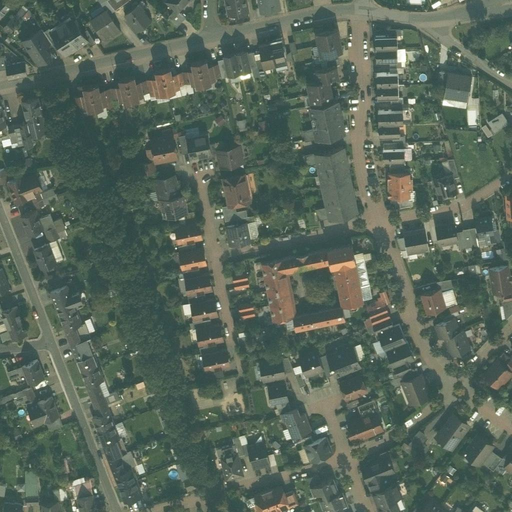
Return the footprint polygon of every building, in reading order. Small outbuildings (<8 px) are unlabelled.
[(0,0),(0,17),(14,2),(11,0),(0,0)] [(109,13),(115,9),(107,0),(105,0),(102,3),(107,9),(109,13)] [(107,0),(115,9),(128,0),(107,0)] [(141,0),(137,3),(143,10),(148,7),(142,0),(141,0)] [(166,0),(175,8),(178,10),(187,0),(166,0)] [(225,0),(228,14),(249,11),(247,0),(225,0)] [(280,8),(278,0),(259,0),(261,11),(280,8)] [(125,13),(138,30),(151,20),(143,10),(137,3),(125,13)] [(24,5),(15,18),(16,19),(19,21),(28,9),(24,5)] [(167,16),(177,26),(186,17),(178,10),(175,8),(167,16)] [(91,20),(105,41),(121,31),(109,13),(107,9),(91,20)] [(3,26),(9,32),(19,21),(16,19),(15,21),(11,17),(3,26)] [(72,17),(62,24),(77,47),(87,41),(87,40),(82,32),(72,17)] [(67,54),(77,47),(62,24),(52,30),(51,31),(58,40),(67,54)] [(49,27),(44,30),(52,43),(53,44),(58,40),(51,31),(52,30),(49,27)] [(46,47),(52,43),(44,30),(42,28),(35,32),(45,47),(46,47)] [(316,32),(318,44),(340,39),(337,28),(324,30),(316,32)] [(87,41),(90,46),(96,42),(87,29),(82,32),(87,40),(87,41)] [(22,40),(38,64),(49,57),(51,55),(46,47),(45,47),(35,32),(22,40)] [(376,35),(376,48),(397,47),(397,35),(388,35),(376,35)] [(282,39),(270,42),(275,63),(287,61),(285,51),(282,39)] [(342,51),(340,39),(318,44),(321,55),(330,53),(342,51)] [(289,42),(291,50),(291,54),(297,52),(294,41),(289,42)] [(264,66),(275,63),(270,42),(259,45),(262,57),(264,66)] [(312,45),(315,57),(321,55),(318,44),(312,45)] [(397,60),(397,47),(376,48),(376,60),(389,60),(397,60)] [(246,49),(235,51),(240,72),(249,70),(250,69),(250,67),(247,53),(246,49)] [(293,59),(291,54),(291,50),(285,51),(287,61),(293,59)] [(229,74),(240,72),(235,51),(224,54),(225,57),(229,74)] [(247,53),(250,67),(252,67),(257,66),(254,51),(247,53)] [(315,58),(316,62),(327,60),(331,59),(330,53),(321,55),(315,57),(315,58)] [(218,59),(219,63),(222,75),(222,77),(230,75),(229,74),(225,57),(218,59)] [(256,58),(260,76),(266,75),(264,66),(262,57),(256,58)] [(207,58),(199,59),(204,83),(212,81),(212,79),(216,78),(216,76),(213,64),(213,63),(208,64),(207,58)] [(327,60),(328,66),(336,64),(340,63),(338,58),(331,59),(327,60)] [(197,84),(204,83),(199,59),(191,61),(193,68),(188,69),(189,69),(191,82),(192,84),(196,83),(197,84)] [(7,68),(9,77),(27,73),(25,60),(7,64),(7,68)] [(287,61),(275,63),(277,70),(288,67),(287,61)] [(216,76),(222,75),(219,63),(213,64),(216,76)] [(314,69),(317,80),(329,78),(339,76),(336,64),(328,66),(314,69)] [(171,66),(163,67),(168,91),(176,89),(176,87),(180,86),(180,84),(177,72),(177,71),(172,72),(171,66)] [(162,92),(168,91),(163,67),(155,69),(157,76),(152,77),(153,78),(156,94),(156,95),(162,93),(162,92)] [(189,69),(183,71),(185,83),(191,82),(189,69)] [(240,72),(241,78),(250,76),(249,70),(240,72)] [(437,81),(446,83),(447,71),(439,70),(437,81)] [(180,84),(185,83),(183,71),(177,72),(180,84)] [(444,95),(468,99),(472,75),(447,71),(446,83),(444,95)] [(241,78),(240,72),(229,74),(230,75),(231,80),(241,78)] [(377,72),(377,85),(398,84),(398,72),(390,72),(377,72)] [(135,74),(127,76),(132,99),(140,98),(139,96),(144,95),(144,93),(141,80),(136,81),(135,74)] [(125,101),(132,99),(127,76),(119,77),(121,84),(116,85),(116,86),(119,98),(120,100),(124,99),(125,101)] [(153,78),(147,79),(149,91),(150,95),(156,94),(153,78)] [(307,82),(309,93),(331,89),(329,78),(317,80),(307,82)] [(144,93),(149,91),(147,79),(141,80),(144,93)] [(99,82),(91,84),(96,107),(104,106),(103,104),(108,103),(107,101),(105,89),(105,88),(100,89),(99,82)] [(185,83),(188,93),(194,91),(192,84),(191,82),(185,83)] [(188,93),(185,83),(180,84),(180,86),(182,94),(188,93)] [(89,109),(96,107),(91,84),(83,86),(84,89),(85,92),(80,93),(80,94),(83,106),(84,108),(88,107),(89,109)] [(398,97),(398,84),(377,85),(377,97),(391,97),(398,97)] [(116,86),(111,87),(113,100),(119,98),(116,86)] [(107,101),(113,100),(111,87),(105,89),(107,101)] [(309,93),(312,104),(333,100),(331,89),(309,93)] [(170,99),(168,91),(162,92),(162,93),(156,95),(157,98),(158,101),(170,99)] [(312,104),(309,93),(303,95),(306,106),(312,104)] [(74,95),(77,108),(83,106),(80,94),(74,95)] [(30,135),(31,135),(31,131),(45,128),(45,131),(46,131),(43,118),(41,107),(42,106),(43,104),(42,102),(41,100),(39,101),(38,96),(22,100),(27,120),(25,121),(19,122),(22,133),(28,132),(30,132),(30,135)] [(337,99),(333,100),(312,104),(316,124),(314,125),(314,127),(317,138),(344,132),(341,118),(343,116),(342,113),(340,112),(337,99)] [(378,109),(378,123),(399,123),(403,123),(403,109),(391,109),(378,109)] [(488,121),(496,132),(508,124),(501,112),(488,121)] [(14,124),(16,135),(22,133),(19,122),(14,124)] [(400,135),(399,123),(378,123),(379,136),(392,135),(400,135)] [(8,124),(6,124),(6,125),(0,126),(0,138),(2,138),(10,136),(8,125),(8,124)] [(16,135),(14,124),(8,125),(10,136),(16,135)] [(303,129),(305,140),(317,138),(314,127),(303,129)] [(16,135),(18,141),(18,145),(20,145),(20,144),(24,143),(25,146),(34,144),(31,135),(30,135),(30,132),(28,132),(22,133),(16,135)] [(189,151),(190,157),(212,152),(210,143),(208,133),(187,137),(189,151)] [(152,138),(156,160),(177,156),(172,134),(152,138)] [(179,135),(182,153),(189,151),(187,137),(186,134),(179,135)] [(4,145),(12,143),(10,136),(2,138),(4,145)] [(212,152),(212,155),(218,154),(217,149),(223,148),(222,141),(210,143),(212,152)] [(218,154),(220,166),(237,162),(236,158),(242,157),(239,145),(223,148),(217,149),(218,154)] [(320,164),(325,184),(350,178),(347,165),(348,164),(348,160),(346,159),(343,145),(316,151),(318,162),(318,164),(320,164)] [(383,148),(383,160),(389,160),(405,160),(404,147),(396,147),(383,148)] [(304,154),(306,165),(318,162),(316,151),(304,154)] [(453,177),(458,176),(453,158),(447,159),(453,177)] [(138,163),(140,173),(155,170),(153,160),(138,163)] [(389,160),(390,172),(405,172),(405,160),(389,160)] [(160,170),(155,170),(140,173),(140,174),(144,173),(146,181),(156,179),(156,178),(161,177),(160,170)] [(389,177),(389,184),(411,184),(411,177),(408,177),(408,172),(405,172),(390,172),(389,172),(389,174),(388,174),(388,177),(389,177)] [(34,173),(23,177),(30,194),(35,192),(35,191),(41,189),(34,173)] [(228,204),(229,205),(235,203),(250,200),(245,173),(223,177),(225,187),(226,186),(228,196),(227,196),(228,204)] [(436,185),(439,197),(457,192),(453,177),(451,173),(443,175),(443,174),(441,173),(438,174),(436,176),(437,177),(434,178),(436,178),(438,185),(436,185)] [(0,182),(9,179),(6,174),(0,176),(0,182)] [(156,179),(160,198),(178,194),(174,174),(161,177),(156,178),(156,179)] [(15,200),(30,194),(23,177),(23,176),(8,182),(15,200)] [(353,191),(350,178),(325,184),(329,203),(327,204),(327,206),(330,217),(357,211),(354,197),(355,196),(354,192),(353,191)] [(411,190),(411,184),(389,184),(389,191),(388,191),(388,194),(389,194),(389,196),(390,196),(409,196),(409,190),(411,190)] [(32,196),(34,202),(55,193),(53,187),(32,196)] [(160,198),(162,210),(166,209),(168,216),(184,213),(185,213),(184,207),(188,206),(186,200),(192,199),(190,192),(178,194),(160,198)] [(56,193),(55,193),(34,202),(36,207),(58,198),(56,193)] [(395,201),(395,208),(413,204),(413,200),(409,200),(409,196),(390,196),(391,201),(395,201)] [(225,220),(237,218),(247,215),(246,208),(236,210),(235,203),(229,205),(228,204),(222,205),(225,220)] [(315,208),(318,219),(330,217),(327,206),(315,208)] [(28,234),(43,228),(44,228),(40,218),(36,209),(21,215),(28,234)] [(189,212),(185,213),(184,213),(186,219),(196,216),(195,210),(189,211),(189,212)] [(50,214),(40,218),(44,228),(43,228),(45,229),(55,225),(53,220),(50,214)] [(254,214),(247,215),(237,218),(238,224),(247,222),(255,220),(255,215),(254,214)] [(477,235),(478,243),(495,240),(491,215),(476,218),(477,226),(479,235),(477,235)] [(61,217),(53,220),(55,225),(57,231),(66,228),(61,217)] [(176,225),(180,242),(182,241),(195,239),(202,237),(198,220),(197,221),(186,223),(176,225)] [(259,232),(257,222),(256,222),(255,220),(247,222),(250,237),(257,236),(259,232)] [(227,226),(230,243),(251,239),(250,237),(247,222),(238,224),(227,226)] [(436,225),(439,243),(458,240),(456,234),(454,222),(436,225)] [(45,229),(47,235),(57,231),(55,225),(45,229)] [(462,228),(463,232),(465,246),(478,244),(478,243),(477,235),(479,235),(477,226),(462,228)] [(66,228),(57,231),(47,235),(50,243),(69,236),(66,228)] [(407,248),(408,252),(416,251),(428,249),(425,228),(405,231),(405,236),(407,248)] [(459,247),(465,246),(463,232),(456,234),(458,240),(459,247)] [(396,237),(401,249),(407,248),(405,236),(396,237)] [(178,244),(180,251),(196,247),(195,239),(182,241),(183,243),(178,244)] [(331,266),(334,265),(355,260),(354,253),(352,242),(327,247),(330,261),(331,266)] [(34,249),(41,268),(56,262),(49,243),(34,249)] [(94,261),(110,254),(106,246),(90,253),(94,261)] [(180,251),(184,268),(187,267),(199,265),(206,263),(202,246),(196,247),(180,251)] [(327,247),(306,252),(309,266),(330,261),(327,247)] [(355,260),(364,259),(363,251),(354,253),(355,260)] [(306,252),(299,253),(301,267),(309,266),(306,252)] [(285,271),(301,267),(299,253),(282,257),(282,256),(285,271)] [(262,261),(265,275),(285,271),(282,256),(262,261)] [(358,272),(367,270),(364,259),(355,260),(357,270),(358,272)] [(334,265),(336,275),(357,270),(355,260),(334,265)] [(470,275),(477,273),(476,264),(469,265),(470,275)] [(501,291),(502,300),(511,298),(511,288),(508,264),(489,267),(493,292),(501,291)] [(183,270),(184,276),(186,276),(201,273),(199,265),(187,267),(187,269),(183,270)] [(0,290),(9,286),(2,268),(0,269),(0,290)] [(336,275),(339,289),(360,285),(358,272),(357,270),(336,275)] [(367,270),(358,272),(360,285),(369,283),(367,270)] [(186,276),(189,293),(192,292),(205,290),(211,288),(208,271),(201,273),(186,276)] [(288,285),(285,271),(265,275),(268,289),(288,285)] [(233,275),(234,281),(248,278),(247,272),(233,275)] [(105,278),(109,288),(121,284),(117,273),(105,278)] [(249,285),(248,278),(234,281),(235,287),(249,285)] [(440,287),(441,291),(450,288),(453,287),(451,278),(439,280),(437,281),(438,287),(440,287)] [(360,285),(363,298),(372,297),(369,283),(360,285)] [(50,291),(60,316),(77,309),(74,303),(82,300),(79,292),(79,291),(71,294),(67,285),(50,291)] [(291,300),(288,285),(268,289),(271,304),(291,300)] [(363,298),(360,285),(339,289),(342,304),(342,305),(343,305),(348,303),(364,300),(363,298)] [(427,311),(446,306),(441,291),(440,287),(438,287),(421,293),(427,311)] [(450,288),(441,291),(446,306),(454,303),(450,288)] [(188,295),(189,302),(192,301),(206,298),(205,290),(192,292),(192,295),(188,295)] [(373,309),(386,304),(390,302),(385,290),(381,291),(383,298),(370,302),(371,303),(373,309)] [(195,318),(210,315),(217,314),(214,297),(206,298),(192,301),(195,318)] [(511,298),(502,300),(506,319),(511,314),(511,312),(511,298)] [(294,314),(291,300),(271,304),(274,319),(285,316),(294,315),(294,314)] [(239,304),(240,311),(254,308),(253,301),(239,304)] [(342,304),(318,309),(321,323),(345,318),(345,317),(343,305),(342,305),(342,304)] [(373,309),(378,321),(390,316),(386,304),(373,309)] [(3,311),(2,311),(5,320),(9,329),(24,324),(24,323),(17,306),(3,311)] [(255,314),(254,308),(240,311),(241,317),(255,314)] [(71,344),(71,343),(82,339),(91,336),(85,321),(82,322),(77,309),(60,316),(71,344)] [(297,328),(321,323),(318,309),(294,314),(294,315),(297,328)] [(371,316),(373,323),(378,321),(373,309),(368,311),(371,316)] [(442,315),(444,321),(454,317),(452,311),(442,315)] [(192,318),(194,327),(197,327),(212,324),(210,315),(195,318),(192,318)] [(287,330),(297,328),(294,315),(285,316),(287,330)] [(367,325),(373,323),(371,316),(368,317),(368,319),(366,319),(365,320),(366,324),(367,325)] [(392,323),(390,316),(378,321),(373,323),(375,328),(374,329),(375,333),(378,332),(390,327),(389,324),(392,323)] [(435,324),(440,337),(444,336),(459,330),(454,317),(444,321),(435,324)] [(197,327),(201,344),(203,343),(216,341),(223,339),(219,322),(212,324),(197,327)] [(369,331),(374,329),(375,328),(373,323),(367,325),(369,331)] [(407,340),(406,341),(399,323),(394,325),(390,327),(378,332),(381,339),(385,349),(386,349),(389,357),(393,366),(406,361),(409,360),(415,358),(407,340)] [(27,332),(24,324),(9,329),(1,332),(4,339),(11,336),(12,338),(27,332)] [(444,336),(451,354),(459,351),(470,347),(463,329),(459,330),(444,336)] [(91,336),(82,339),(87,354),(93,351),(97,350),(91,336)] [(98,365),(93,351),(87,354),(82,339),(71,343),(82,371),(98,365)] [(377,352),(378,352),(385,349),(381,339),(373,342),(377,352)] [(199,346),(201,353),(204,352),(218,349),(216,341),(203,343),(204,345),(199,346)] [(359,343),(353,346),(358,359),(364,356),(359,343)] [(334,372),(335,374),(360,365),(358,359),(353,346),(328,355),(328,356),(334,372)] [(204,352),(207,369),(210,368),(222,366),(229,364),(226,347),(218,349),(204,352)] [(459,351),(461,357),(474,352),(472,347),(470,347),(459,351)] [(386,349),(385,349),(378,352),(381,360),(389,357),(386,349)] [(503,364),(505,365),(511,358),(502,349),(495,356),(498,359),(503,363),(503,364)] [(302,363),(306,374),(324,367),(319,356),(317,350),(300,357),(302,363)] [(324,367),(327,375),(334,372),(328,356),(328,355),(327,353),(319,356),(324,367)] [(282,357),(285,372),(294,370),(292,367),(288,356),(282,357)] [(259,362),(263,380),(286,375),(285,372),(282,357),(259,362)] [(23,364),(23,365),(26,373),(30,382),(44,377),(37,359),(23,364)] [(498,387),(511,372),(505,365),(503,364),(503,363),(498,359),(484,373),(498,387)] [(394,377),(400,374),(413,369),(410,363),(407,364),(406,361),(393,366),(390,367),(394,377)] [(300,372),(302,376),(306,374),(302,363),(292,367),(294,370),(295,374),(300,372)] [(20,375),(26,373),(23,365),(17,367),(20,375)] [(93,400),(103,395),(98,381),(104,378),(98,365),(82,371),(93,400)] [(206,371),(207,378),(224,374),(222,366),(210,368),(210,371),(206,371)] [(417,368),(413,369),(400,374),(402,380),(420,373),(417,368)] [(295,374),(300,386),(305,384),(302,376),(300,372),(295,374)] [(403,383),(410,402),(430,395),(421,373),(420,373),(402,380),(403,383)] [(346,397),(346,398),(359,393),(358,391),(364,389),(365,391),(366,390),(359,374),(339,381),(340,382),(346,397)] [(400,374),(394,377),(391,378),(394,386),(403,383),(402,380),(400,374)] [(109,393),(104,378),(98,381),(103,395),(109,393)] [(272,402),(276,401),(281,400),(288,399),(284,381),(268,384),(272,402)] [(19,391),(21,397),(34,392),(32,386),(19,391)] [(103,395),(107,403),(120,398),(116,390),(109,393),(103,395)] [(36,398),(34,392),(21,397),(14,399),(16,405),(23,403),(26,402),(36,398)] [(93,416),(98,430),(114,423),(107,403),(103,395),(93,400),(99,414),(93,416)] [(34,413),(37,422),(46,419),(59,414),(52,396),(38,401),(36,398),(26,402),(31,414),(34,413)] [(349,408),(357,404),(360,403),(357,398),(346,402),(349,408)] [(368,400),(360,403),(357,404),(360,410),(365,408),(367,413),(375,410),(375,411),(378,410),(379,410),(376,403),(370,405),(368,400)] [(278,407),(280,413),(291,408),(289,403),(283,405),(278,407)] [(284,421),(286,420),(286,419),(300,414),(297,406),(291,408),(280,413),(284,421)] [(348,430),(352,440),(378,429),(375,421),(378,420),(375,411),(375,410),(367,413),(362,415),(349,420),(352,429),(348,430)] [(304,412),(300,414),(286,419),(286,420),(289,428),(292,428),(294,434),(292,435),(292,436),(311,429),(304,412)] [(46,419),(50,428),(62,424),(59,414),(46,419)] [(437,434),(452,446),(468,425),(453,414),(437,434)] [(106,452),(117,448),(114,439),(120,437),(119,436),(120,436),(115,423),(114,423),(98,430),(97,430),(106,452)] [(409,443),(421,452),(426,446),(420,441),(425,435),(418,430),(409,443)] [(464,451),(479,463),(481,460),(490,448),(493,444),(478,433),(464,451)] [(122,435),(120,436),(119,436),(120,437),(114,439),(117,448),(125,445),(122,435)] [(235,442),(238,455),(244,453),(242,444),(239,435),(233,437),(234,443),(235,442)] [(295,441),(297,449),(302,447),(303,445),(305,444),(314,440),(311,435),(295,441)] [(305,444),(311,460),(332,452),(326,436),(314,440),(305,444)] [(250,453),(254,467),(269,463),(267,451),(264,440),(248,444),(250,453)] [(400,446),(413,455),(417,450),(404,440),(400,446)] [(221,457),(227,478),(243,474),(238,455),(235,442),(234,443),(216,448),(218,457),(221,457)] [(244,453),(244,455),(250,453),(248,444),(247,442),(242,444),(244,453)] [(106,452),(108,458),(109,457),(119,453),(128,450),(125,445),(117,448),(106,452)] [(388,455),(390,460),(396,458),(392,449),(391,448),(380,452),(382,458),(388,455)] [(481,460),(488,465),(497,453),(490,448),(481,460)] [(270,465),(277,463),(275,456),(273,450),(267,451),(269,463),(270,465)] [(133,462),(129,451),(120,454),(121,459),(125,468),(130,466),(129,464),(133,462)] [(109,457),(111,463),(121,459),(120,454),(119,453),(109,457)] [(502,457),(497,453),(488,465),(493,469),(495,467),(502,457)] [(281,455),(275,456),(277,463),(278,469),(284,468),(281,455)] [(362,466),(372,490),(377,488),(391,482),(388,473),(394,470),(390,460),(388,455),(382,458),(362,466)] [(66,456),(60,457),(64,472),(69,471),(66,456)] [(503,456),(502,457),(495,467),(503,472),(507,467),(505,465),(509,460),(503,456)] [(176,463),(182,480),(184,479),(195,475),(189,458),(176,463)] [(125,468),(121,459),(111,463),(119,485),(120,485),(136,479),(131,466),(130,466),(125,468)] [(27,494),(33,494),(32,470),(25,470),(25,494),(27,494)] [(445,481),(449,475),(444,470),(439,477),(445,481)] [(307,476),(310,485),(322,481),(319,473),(307,476)] [(64,480),(65,485),(71,484),(86,479),(85,477),(85,475),(64,480)] [(184,479),(188,490),(199,485),(195,475),(184,479)] [(93,492),(91,484),(89,476),(85,477),(86,479),(71,484),(73,496),(77,496),(93,492)] [(320,498),(320,499),(342,490),(342,489),(339,491),(333,476),(322,481),(310,485),(314,494),(322,491),(324,496),(320,498)] [(142,494),(136,479),(120,485),(125,500),(142,494)] [(377,488),(379,494),(390,489),(388,486),(397,483),(396,480),(391,482),(377,488)] [(374,496),(377,505),(395,498),(401,495),(397,483),(388,486),(390,489),(379,494),(374,496)] [(71,484),(65,485),(68,497),(73,496),(71,484)] [(61,499),(68,497),(65,485),(58,486),(61,499)] [(255,494),(257,500),(256,503),(257,505),(260,506),(262,511),(272,511),(281,509),(280,508),(288,505),(289,505),(284,493),(281,485),(273,488),(272,488),(272,487),(264,491),(262,490),(259,491),(258,493),(255,494)] [(288,506),(289,506),(299,502),(294,489),(284,493),(289,505),(288,505),(288,506)] [(348,505),(342,490),(320,499),(323,507),(331,504),(334,510),(345,506),(348,505)] [(77,496),(80,506),(81,511),(96,511),(97,511),(93,492),(77,496)] [(249,506),(256,503),(257,500),(255,494),(247,497),(246,500),(249,506)] [(400,511),(395,498),(377,505),(380,511),(400,511)] [(447,511),(429,498),(422,507),(418,511),(447,511)] [(43,503),(44,511),(60,511),(58,500),(43,503)] [(2,511),(22,511),(23,504),(4,501),(2,511)]
